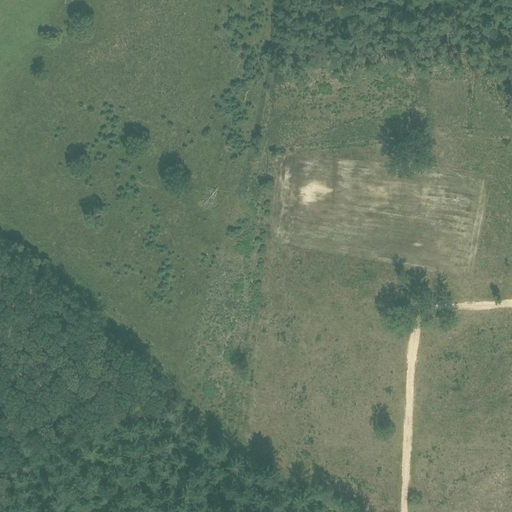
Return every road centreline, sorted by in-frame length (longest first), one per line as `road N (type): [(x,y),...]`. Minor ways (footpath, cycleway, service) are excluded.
road 1 (track): [(341,511),(186,400),(0,225)]
road 2 (track): [(511,302),(436,307),(414,329),(404,511)]
